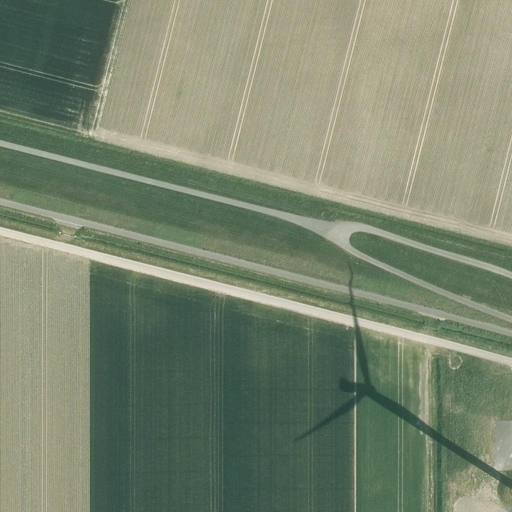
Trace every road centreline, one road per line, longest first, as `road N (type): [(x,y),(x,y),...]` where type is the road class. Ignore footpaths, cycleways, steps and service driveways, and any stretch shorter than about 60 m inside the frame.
road 1 (unclassified): [(511,335),(0,202)]
road 2 (track): [(511,276),(387,234),(357,227),(336,233),(370,260),(511,320)]
road 3 (track): [(336,233),(0,143)]
